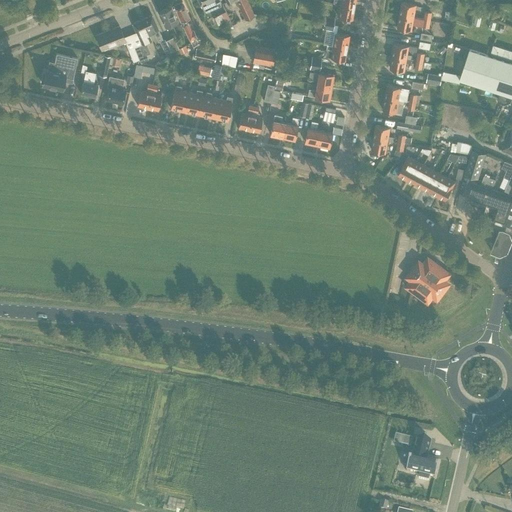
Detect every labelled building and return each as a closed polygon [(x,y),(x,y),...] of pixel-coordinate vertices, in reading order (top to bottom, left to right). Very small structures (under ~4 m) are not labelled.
[(197,0),(201,7),(203,6),(206,12),(221,5),(220,2),(221,2),(220,0),(197,0)] [(225,0),(226,1),(229,0),(236,0),(245,19),(254,14),(247,0),(225,0)] [(174,5),(181,21),(183,25),(182,26),(190,40),(197,37),(193,29),(192,30),(189,23),(187,24),(185,19),(190,17),(182,1),(174,5)] [(400,14),(414,17),(416,4),(402,1),(400,14)] [(355,6),(340,4),(338,16),(352,19),(355,6)] [(182,29),(171,6),(159,11),(165,25),(172,22),(176,31),(182,29)] [(432,12),(425,10),(424,18),(431,20),(432,12)] [(229,19),(225,11),(214,16),(218,24),(229,19)] [(414,17),(400,14),(397,27),(412,29),(414,17)] [(143,21),(150,35),(154,34),(158,42),(160,41),(163,48),(167,56),(172,53),(171,51),(165,40),(165,38),(163,39),(152,15),(144,18),(144,20),(143,21)] [(335,17),(325,15),(324,22),(334,24),(335,17)] [(143,21),(144,20),(144,18),(132,23),(139,38),(142,44),(138,45),(145,60),(149,58),(147,54),(150,52),(145,42),(151,39),(150,36),(150,35),(143,21)] [(431,20),(424,18),(422,26),(429,27),(431,20)] [(334,24),(324,22),(322,28),(333,30),(334,24)] [(125,41),(119,25),(96,35),(102,49),(109,46),(109,47),(125,41)] [(335,32),(333,45),(347,47),(349,35),(335,32)] [(432,34),(421,32),(420,38),(431,40),(432,34)] [(173,36),(165,40),(171,51),(179,48),(173,36)] [(431,42),(420,40),(419,48),(430,49),(431,42)] [(395,43),(392,55),(407,58),(407,57),(411,58),(411,54),(408,54),(409,45),(395,43)] [(347,47),(333,45),(327,44),(326,49),(332,50),(331,57),(345,60),(347,47)] [(511,49),(493,44),(490,55),(511,62),(511,49)] [(145,60),(138,45),(128,50),(134,61),(139,59),(140,62),(145,60)] [(275,49),(255,45),(252,62),(272,65),(275,49)] [(213,61),(215,52),(197,48),(195,57),(213,61)] [(511,62),(470,49),(460,79),(511,95),(511,62)] [(416,59),(423,61),(425,53),(418,51),(416,59)] [(54,63),(57,64),(55,72),(48,70),(44,85),(64,89),(66,77),(73,79),(77,58),(56,53),(54,63)] [(237,56),(223,53),(222,63),(235,66),(237,56)] [(102,62),(99,75),(106,77),(111,56),(99,54),(97,61),(102,62)] [(111,64),(118,65),(120,57),(114,55),(111,64)] [(407,57),(407,58),(392,55),(390,68),(405,71),(406,62),(411,62),(412,59),(411,58),(407,57)] [(322,57),(312,56),(311,62),(321,64),(322,57)] [(423,61),(416,59),(415,67),(422,69),(423,61)] [(321,64),(311,62),(310,69),(319,70),(321,64)] [(136,63),(133,75),(140,77),(143,64),(136,63)] [(210,69),(198,66),(196,73),(208,76),(210,69)] [(80,93),(95,96),(98,84),(93,83),(96,73),(85,70),(83,81),(80,93)] [(317,80),(316,84),(331,87),(333,74),(319,72),(319,73),(310,71),(308,78),(317,80)] [(429,73),(427,81),(440,83),(441,75),(429,73)] [(107,99),(122,102),(125,89),(122,88),(124,78),(109,75),(107,86),(109,87),(107,99)] [(424,82),(413,80),(412,87),(423,89),(424,82)] [(137,106),(148,108),(151,92),(153,83),(148,82),(147,89),(148,89),(148,91),(141,90),(137,106)] [(148,108),(158,110),(161,94),(154,93),(154,91),(156,91),(158,84),(153,83),(151,92),(148,108)] [(271,102),(274,89),(274,85),(267,83),(264,100),(271,102)] [(181,90),(181,86),(175,84),(170,108),(184,111),(188,91),(181,90)] [(329,99),(331,87),(316,84),(316,89),(309,88),(307,95),(314,96),(329,99)] [(402,86),(387,84),(385,96),(405,100),(405,96),(400,95),(402,86)] [(196,93),(191,92),(188,91),(184,111),(197,114),(203,90),(197,89),(196,93)] [(274,89),(271,102),(277,103),(280,90),(274,89)] [(218,98),(211,96),(212,92),(206,91),(200,115),(214,118),(218,98)] [(303,93),(291,92),(290,98),(302,100),(303,93)] [(409,101),(416,102),(419,102),(420,94),(410,93),(409,101)] [(249,129),(252,114),(254,105),(256,95),(251,94),(248,110),(249,111),(249,113),(241,112),(238,127),(249,129)] [(226,99),(218,98),(214,118),(228,120),(233,97),(227,95),(226,99)] [(405,100),(385,96),(383,109),(402,113),(405,100)] [(308,103),(301,101),(299,115),(305,117),(306,111),(308,103)] [(415,109),(416,102),(409,101),(408,108),(415,109)] [(306,111),(305,117),(311,118),(314,104),(308,103),(306,111)] [(254,105),(252,114),(249,129),(259,131),(262,116),(258,115),(259,112),(257,112),(258,106),(254,105)] [(325,107),(323,119),(333,121),(336,109),(325,107)] [(282,136),(285,122),(281,121),(282,115),(274,114),(270,134),(282,136)] [(417,116),(406,114),(405,121),(416,123),(417,116)] [(291,123),(285,122),(282,136),(295,139),(298,125),(297,125),(299,118),(292,116),(291,123)] [(317,144),(320,129),(316,129),(318,122),(311,120),(310,127),(308,127),(304,141),(317,144)] [(421,124),(398,121),(397,128),(420,131),(421,124)] [(374,137),(388,140),(393,141),(394,136),(389,135),(390,127),(376,124),(374,137)] [(511,125),(509,124),(499,148),(511,153),(511,125)] [(332,132),(320,129),(317,144),(329,146),(332,132)] [(397,141),(405,142),(406,134),(399,133),(397,141)] [(386,152),(388,140),(374,137),(371,150),(386,152)] [(469,153),(471,141),(456,139),(454,150),(469,153)] [(405,142),(397,141),(396,149),(404,150),(405,142)] [(478,178),(486,153),(472,149),(465,174),(478,178)] [(406,178),(416,160),(408,155),(398,174),(406,178)] [(424,164),(416,160),(406,178),(414,183),(424,164)] [(511,163),(505,160),(502,167),(507,169),(504,176),(510,179),(505,190),(511,192),(511,163)] [(414,183),(422,187),(432,168),(424,164),(414,183)] [(432,168),(422,187),(430,191),(440,172),(432,168)] [(448,177),(440,172),(430,191),(438,195),(448,177)] [(511,195),(492,188),(496,179),(484,175),(481,185),(473,182),(468,198),(487,204),(483,216),(509,225),(511,217),(511,195)] [(456,181),(448,177),(438,195),(446,200),(456,181)] [(499,232),(494,243),(497,245),(499,244),(503,235),(502,233),(499,232)] [(433,295),(437,299),(448,284),(444,281),(449,273),(427,257),(422,264),(418,261),(406,276),(410,279),(405,286),(427,303),(433,295)] [(432,442),(418,439),(413,459),(411,459),(407,476),(418,478),(417,483),(427,485),(428,481),(433,482),(437,465),(427,463),(432,442)]
